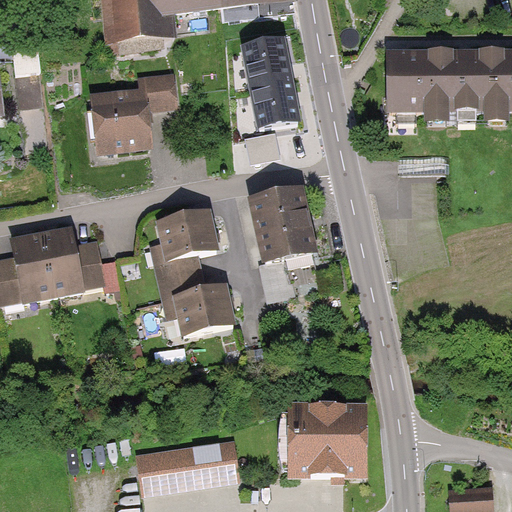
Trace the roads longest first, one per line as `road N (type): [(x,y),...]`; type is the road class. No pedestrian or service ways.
road 1 (residential): [(346,173),(0,232)]
road 2 (tertiary): [(346,173),(403,444)]
road 3 (tertiary): [(312,0),(346,173)]
